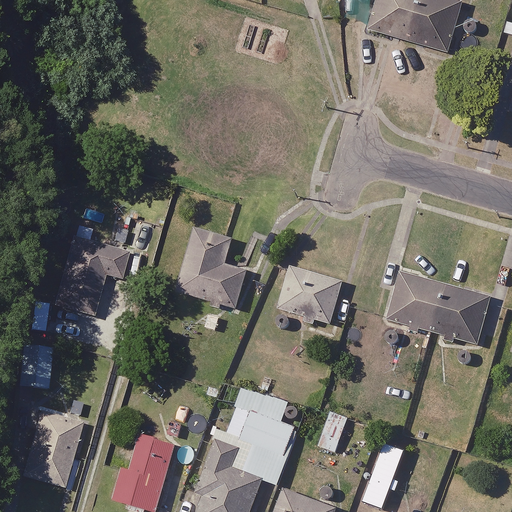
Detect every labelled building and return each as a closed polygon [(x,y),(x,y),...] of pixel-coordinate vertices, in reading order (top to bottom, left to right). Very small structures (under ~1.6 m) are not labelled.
[(462,3),(452,0),(375,0),(366,29),(447,53),(462,3)] [(177,292),(212,301),(210,307),(220,310),(222,303),(236,307),(246,270),(225,264),(232,238),(193,228),(177,292)] [(127,251),(70,236),(52,305),(92,316),(103,274),(119,279),(127,251)] [(279,309),(306,317),(305,321),(313,324),(314,319),(330,324),(342,281),(291,267),(279,309)] [(490,298),(402,271),(388,319),(476,345),(490,298)] [(51,348),(22,344),(17,385),(47,388),(51,348)] [(288,403),(265,396),(260,410),(283,418),(288,403)] [(82,422),(41,409),(21,476),(62,488),(82,422)] [(295,427),(250,411),(239,440),(284,457),(295,427)] [(348,418),(331,412),(319,446),(336,452),(348,418)] [(154,511),(174,446),(136,435),(127,467),(120,465),(109,500),(149,511),(154,511)] [(237,447),(212,438),(193,490),(200,493),(193,511),(249,511),(262,479),(230,467),(237,447)] [(334,511),(336,509),(284,488),(274,511),(334,511)]
